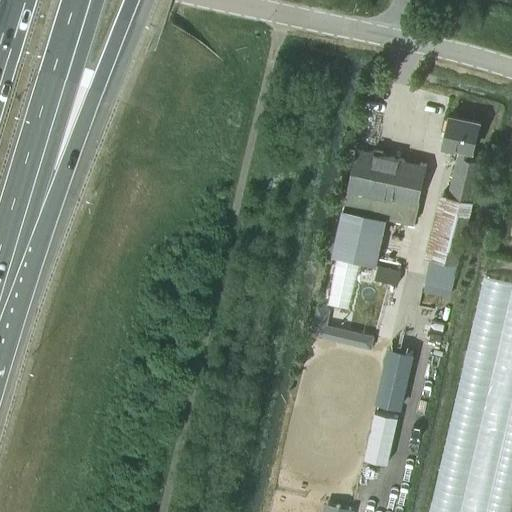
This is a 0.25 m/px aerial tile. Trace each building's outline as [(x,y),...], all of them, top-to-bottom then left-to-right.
[(481,120),(449,112),(441,143),(458,147),(447,193),(472,198),(482,159),(472,157),(473,151),(481,120)] [(428,163),(357,146),(342,208),(386,218),(413,224),(428,163)] [(447,193),(440,191),(424,254),(458,263),(474,199),(472,198),(447,193)] [(342,208),(332,253),(375,264),(386,218),(342,208)] [(511,266),(486,261),(467,354),(511,363),(511,266)] [(378,263),(377,277),(401,279),(402,265),(378,263)] [(374,344),(376,331),(329,323),(332,305),(318,303),(313,334),(374,344)] [(378,320),(391,324),(395,311),(382,307),(378,320)] [(405,404),(412,348),(388,345),(381,401),(405,404)] [(511,378),(458,368),(429,511),(497,511),(511,440),(511,378)]
